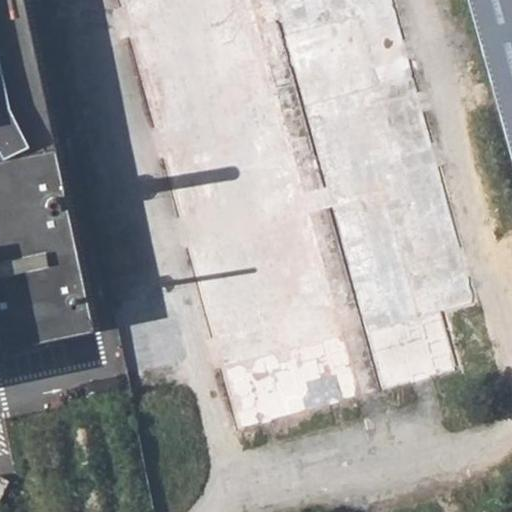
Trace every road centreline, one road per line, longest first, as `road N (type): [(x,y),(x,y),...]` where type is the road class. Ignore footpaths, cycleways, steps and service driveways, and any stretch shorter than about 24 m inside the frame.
road 1 (unknown): [(511,306),(421,0)]
road 2 (unknown): [(222,475),(404,461),(511,429)]
